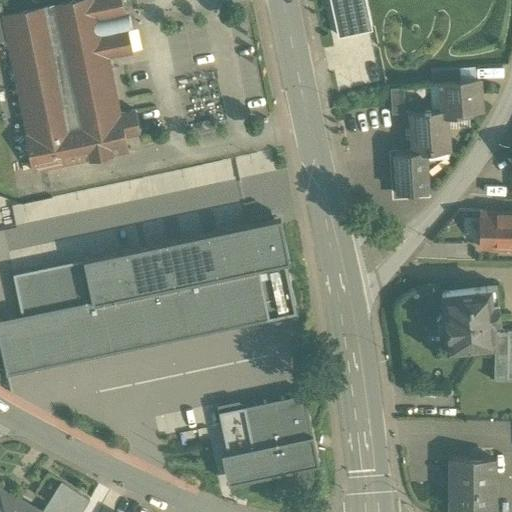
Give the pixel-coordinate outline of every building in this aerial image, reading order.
[(67,0),(3,13),(1,14),(7,40),(26,132),(24,132),(32,169),(46,166),(89,158),(111,154),(111,153),(128,149),(125,135),(139,132),(135,109),(120,112),(108,56),(132,51),(129,40),(127,29),(124,29),(122,21),(121,14),(124,13),(121,0),(67,0)] [(337,36),(372,28),(371,26),(367,27),(361,0),(334,0),(341,33),(337,34),(337,36)] [(129,12),(124,13),(121,14),(122,21),(124,29),(127,29),(132,28),(129,12)] [(477,66),(459,68),(460,79),(478,78),(477,66)] [(459,68),(430,70),(431,83),(440,82),(440,81),(460,79),(459,68)] [(460,79),(440,81),(440,82),(442,108),(446,108),(446,114),(469,112),(468,108),(475,108),(475,95),(479,95),(478,78),(460,79)] [(401,87),(389,88),(391,114),(403,113),(401,87)] [(412,150),(448,150),(446,114),(446,108),(442,108),(410,110),(411,127),(410,127),(411,138),(412,150)] [(448,150),(412,150),(394,151),(397,191),(426,189),(425,170),(448,153),(448,150)] [(511,211),(481,211),(481,210),(480,210),(479,246),(480,246),(480,245),(511,245),(511,211)] [(280,217),(259,221),(260,225),(260,229),(278,225),(285,261),(289,260),(282,224),(280,217)] [(86,258),(83,258),(91,299),(92,302),(285,261),(278,225),(260,229),(260,225),(259,221),(249,224),(248,224),(237,226),(226,228),(215,231),(209,232),(202,233),(191,236),(180,238),(174,239),(166,241),(156,243),(145,245),(142,246),(128,249),(117,251),(96,256),(86,258)] [(13,273),(21,314),(91,299),(83,258),(75,260),(65,262),(54,264),(43,267),(33,269),(22,271),(13,273)] [(0,318),(0,344),(6,373),(273,317),(274,322),(295,318),(297,317),(285,261),(92,302),(91,299),(21,314),(0,318)] [(488,286),(441,291),(443,312),(439,312),(436,317),(437,330),(442,333),(445,333),(447,347),(494,342),(493,331),(492,319),(500,319),(496,285),(488,286)] [(511,329),(507,329),(507,331),(493,331),(494,342),(494,354),(506,354),(506,378),(511,378),(511,329)] [(221,452),(227,481),(318,462),(315,449),(303,391),(297,392),(244,404),(237,399),(217,404),(221,422),(227,450),(221,452)] [(493,457),(450,457),(450,506),(493,507),(493,506),(489,506),(489,483),(493,483),(493,457)] [(80,511),(89,499),(61,480),(41,511),(80,511)] [(29,503),(15,496),(14,497),(0,489),(0,511),(41,511),(28,504),(29,503)]
